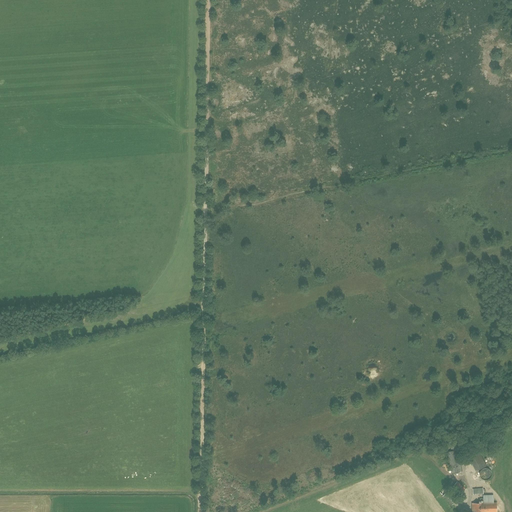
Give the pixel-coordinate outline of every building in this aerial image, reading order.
[(450,444),(451,451),(448,452),(452,473),(461,471),(457,450),(458,450),(457,443),(450,444)] [(487,466),(484,461),(473,466),(476,471),(487,466)] [(457,481),(451,488),(460,495),(466,489),(457,481)] [(443,496),(452,504),(457,498),(448,490),(443,496)] [(496,511),(497,503),(472,503),(472,511),(496,511)]
